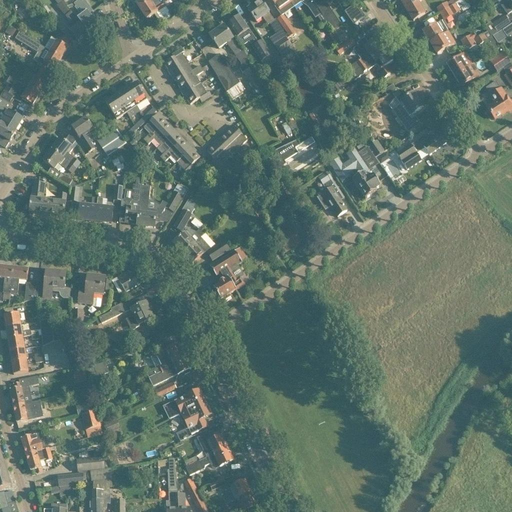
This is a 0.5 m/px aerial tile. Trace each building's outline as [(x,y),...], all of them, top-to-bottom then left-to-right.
[(83,2),(80,0),(74,4),(76,7),(75,8),(80,15),(76,18),(81,24),(88,34),(99,26),(91,16),(90,14),(93,12),(85,1),(83,2)] [(133,0),(140,9),(152,0),(133,0)] [(162,4),(159,0),(152,0),(140,9),(147,20),(166,7),(163,3),(162,4)] [(275,6),(276,8),(282,16),(278,20),(290,38),(296,33),(284,15),(290,10),(294,8),(288,0),(271,0),(276,6),(275,6)] [(324,0),(312,0),(315,4),(322,14),(339,39),(345,34),(343,31),(341,28),(342,27),(324,0)] [(400,0),(407,10),(418,3),(423,0),(400,0)] [(460,1),(458,0),(452,0),(447,3),(437,9),(440,14),(461,1),(460,1)] [(461,1),(440,14),(445,21),(461,12),(460,10),(467,5),(463,0),(462,0),(461,1)] [(511,0),(504,0),(499,3),(508,15),(511,12),(511,0)] [(274,21),(269,13),(261,1),(248,10),(256,22),(263,18),(268,26),(270,25),(275,21),(274,21)] [(63,2),(57,6),(66,16),(71,23),(67,26),(70,31),(70,32),(71,32),(66,36),(70,40),(74,37),(78,41),(88,34),(81,24),(76,18),(71,12),(63,2)] [(176,3),(171,6),(175,11),(179,8),(180,7),(176,2),(176,3)] [(414,22),(422,16),(425,14),(418,3),(407,10),(414,22)] [(315,4),(308,8),(315,18),(317,17),(322,14),(315,4)] [(356,4),(345,12),(354,25),(355,24),(364,19),(365,17),(356,4)] [(25,5),(16,14),(22,19),(30,10),(25,5)] [(250,42),(252,44),(253,46),(252,47),(261,62),(271,56),(262,41),(257,44),(255,42),(257,41),(245,24),(239,16),(229,24),(235,32),(239,37),(244,45),(250,42)] [(506,17),(499,22),(503,29),(511,23),(506,17)] [(275,21),(270,25),(280,42),(286,38),(286,39),(287,38),(276,20),(274,21),(275,21)] [(424,32),(431,43),(447,33),(448,32),(441,21),(424,32)] [(355,26),(354,27),(358,32),(363,29),(359,24),(356,27),(355,26)] [(511,24),(506,28),(503,31),(508,38),(511,35),(511,24)] [(250,64),(230,35),(224,27),(210,36),(219,49),(226,44),(227,44),(241,64),(240,70),(242,73),(250,68),(248,65),(250,64)] [(61,33),(57,28),(51,33),(55,38),(61,33)] [(474,40),(464,47),(467,52),(477,45),(478,47),(486,42),(488,41),(492,38),(492,37),(489,32),(488,32),(484,34),(481,37),(477,39),(474,41),(474,40)] [(19,33),(15,40),(38,53),(33,61),(42,66),(40,69),(41,70),(46,73),(49,67),(55,70),(61,59),(51,52),(45,49),(19,33)] [(334,33),(330,36),(338,47),(342,44),(338,39),(334,33)] [(447,33),(431,43),(437,55),(446,49),(450,47),(454,45),(447,33)] [(471,36),(461,42),(464,47),(474,40),(474,41),(477,39),(474,33),(471,36)] [(52,38),(45,49),(61,59),(68,48),(63,45),(67,42),(64,37),(58,41),(57,41),(52,38)] [(280,42),(274,46),(280,55),(284,60),(291,56),(295,53),(292,47),(288,41),(286,39),(286,38),(280,42)] [(351,39),(335,50),(339,56),(340,55),(355,44),(351,39)] [(356,63),(352,66),(355,71),(375,57),(385,50),(377,39),(369,45),(365,39),(358,44),(359,46),(356,48),(363,59),(361,60),(356,64),(356,63)] [(321,48),(315,53),(319,60),(326,55),(321,48)] [(171,75),(188,64),(182,55),(185,53),(182,49),(172,55),(174,58),(165,64),(171,75)] [(355,71),(351,74),(355,80),(364,74),(363,73),(368,70),(368,71),(376,65),(380,69),(377,71),(383,80),(384,79),(392,73),(387,66),(393,61),(385,50),(375,57),(355,71)] [(511,63),(504,52),(490,62),(497,72),(503,69),(511,63)] [(448,66),(447,68),(449,72),(452,72),(454,76),(466,69),(473,65),(466,54),(459,58),(456,60),(448,65),(448,66)] [(240,84),(219,55),(209,63),(227,93),(232,101),(243,94),(242,92),(245,90),(241,84),(240,84)] [(307,58),(301,62),(306,69),(312,65),(307,58)] [(506,67),(503,69),(507,75),(505,76),(508,81),(511,85),(511,86),(511,65),(511,63),(506,67)] [(188,64),(171,75),(178,85),(194,74),(188,64)] [(466,69),(454,76),(457,81),(456,84),(458,87),(461,87),(461,88),(473,81),(479,77),(477,72),(478,71),(474,64),(473,65),(466,69)] [(194,74),(178,85),(184,95),(201,85),(196,77),(204,73),(202,70),(194,74)] [(277,80),(283,76),(279,70),(273,74),(277,80)] [(39,71),(29,89),(39,95),(46,84),(41,81),(44,75),(39,72),(39,71)] [(10,77),(7,83),(13,87),(9,94),(15,98),(14,100),(20,104),(22,100),(27,103),(32,106),(39,95),(29,89),(10,77)] [(136,84),(126,91),(135,103),(137,107),(148,100),(145,96),(143,94),(141,90),(143,89),(138,81),(136,83),(136,84)] [(496,82),(486,89),(491,96),(492,98),(495,102),(496,103),(494,105),(488,109),(495,120),(508,111),(511,108),(511,105),(508,99),(502,90),(501,89),(496,82)] [(207,95),(201,85),(184,95),(191,105),(200,100),(202,103),(212,97),(210,93),(207,95)] [(394,85),(384,91),(387,97),(397,91),(394,85)] [(0,99),(4,102),(11,106),(14,100),(15,98),(9,94),(4,91),(0,98),(0,99)] [(117,96),(116,97),(120,102),(124,109),(127,113),(137,107),(135,103),(126,91),(120,94),(120,93),(117,95),(117,96)] [(400,105),(392,111),(394,113),(398,119),(403,126),(403,127),(408,134),(416,128),(421,125),(416,117),(414,115),(415,114),(424,108),(413,93),(402,102),(400,103),(401,104),(400,105)] [(112,100),(106,104),(111,112),(114,116),(117,120),(127,113),(124,109),(120,102),(116,97),(116,98),(115,97),(112,99),(112,100)] [(0,121),(16,132),(23,120),(15,114),(12,113),(11,112),(2,107),(4,102),(0,99),(0,121)] [(326,107),(317,112),(325,125),(334,120),(326,107)] [(149,113),(144,118),(147,121),(152,116),(156,112),(153,109),(149,113)] [(150,135),(144,141),(146,143),(152,137),(159,131),(167,123),(165,122),(158,115),(150,122),(144,128),(150,135)] [(89,153),(95,150),(85,136),(94,130),(85,117),(71,127),(89,153)] [(140,122),(135,126),(138,129),(143,125),(147,121),(144,118),(140,122)] [(0,145),(6,149),(11,141),(16,132),(0,121),(0,145)] [(293,132),(298,130),(293,121),(288,124),(293,132)] [(152,137),(146,143),(148,146),(155,140),(161,146),(175,132),(172,129),(169,126),(167,123),(159,131),(152,137)] [(131,130),(126,135),(129,138),(134,134),(138,129),(135,126),(131,130)] [(230,130),(225,135),(232,143),(239,150),(244,156),(247,154),(241,147),(247,141),(241,135),(234,127),(230,130)] [(104,137),(97,141),(107,156),(126,143),(117,130),(105,138),(104,137)] [(398,154),(397,155),(402,162),(407,171),(422,161),(421,161),(417,154),(424,149),(429,156),(429,157),(446,144),(440,136),(437,138),(433,131),(426,136),(407,148),(398,154)] [(163,161),(183,141),(175,132),(161,146),(167,152),(160,158),(163,161)] [(60,139),(52,150),(65,160),(77,170),(81,165),(69,156),(73,149),(72,148),(76,142),(71,135),(65,142),(60,139)] [(220,140),(216,143),(224,152),(230,158),(236,152),(242,158),(244,156),(239,150),(232,143),(225,135),(220,140)] [(133,140),(130,144),(134,148),(138,145),(133,140)] [(183,141),(163,161),(165,163),(171,157),(177,163),(183,157),(192,150),(188,146),(185,143),(183,141)] [(297,141),(272,154),(281,168),(287,165),(285,162),(299,154),(296,149),(300,146),(297,141)] [(212,147),(207,152),(214,160),(212,162),(220,171),(223,168),(221,166),(230,158),(224,152),(216,143),(212,147)] [(363,144),(357,148),(360,153),(361,154),(368,149),(369,148),(367,146),(365,147),(363,144)] [(343,166),(334,172),(341,181),(342,183),(345,187),(353,181),(360,192),(366,200),(373,195),(377,192),(377,191),(376,190),(381,187),(390,181),(379,165),(368,149),(361,154),(358,155),(358,154),(356,152),(348,157),(350,161),(343,166)] [(52,150),(43,161),(51,167),(54,170),(59,164),(61,166),(73,175),(77,170),(65,160),(52,150)] [(183,157),(177,163),(185,172),(183,174),(186,177),(195,168),(192,166),(200,158),(197,155),(195,153),(192,150),(183,157)] [(61,175),(58,180),(69,187),(71,189),(79,186),(72,182),(73,181),(61,175)] [(326,211),(331,208),(338,218),(347,212),(338,198),(341,196),(339,194),(340,193),(328,175),(320,180),(326,190),(328,189),(329,192),(318,199),(326,211)] [(31,200),(31,208),(30,215),(64,219),(65,209),(66,203),(67,195),(60,194),(59,202),(43,201),(44,192),(45,182),(34,181),(32,199),(31,200)] [(78,203),(79,189),(78,189),(79,186),(71,189),(71,193),(72,193),(71,202),(78,203)] [(122,200),(121,208),(125,208),(127,208),(127,213),(125,223),(137,224),(139,213),(139,208),(141,187),(136,187),(134,186),(133,191),(125,190),(124,200),(122,200)] [(178,186),(174,193),(182,198),(186,191),(178,186)] [(121,202),(123,187),(115,187),(114,201),(121,202)] [(137,224),(137,227),(139,227),(139,229),(145,229),(146,228),(155,229),(156,222),(156,216),(161,216),(162,215),(166,208),(174,212),(182,198),(174,193),(168,205),(163,202),(161,206),(160,207),(149,201),(149,199),(150,188),(144,188),(141,187),(139,208),(139,213),(137,224)] [(288,189),(280,194),(290,208),(297,203),(288,189)] [(235,191),(227,196),(234,207),(242,202),(235,191)] [(247,208),(252,204),(247,196),(242,199),(247,208)] [(80,210),(79,220),(96,222),(98,200),(92,199),(91,207),(81,206),(80,210)] [(98,200),(96,222),(112,224),(113,214),(113,210),(102,209),(103,200),(98,200)] [(183,212),(174,228),(182,232),(191,216),(197,206),(188,201),(182,211),(183,212)] [(238,208),(235,211),(240,218),(244,215),(238,208)] [(259,212),(253,216),(260,227),(266,223),(259,212)] [(300,232),(294,223),(288,228),(291,231),(278,239),(274,242),(277,246),(283,255),(312,235),(307,227),(300,232)] [(197,233),(191,231),(190,229),(185,234),(174,244),(183,254),(200,239),(204,235),(200,230),(197,233)] [(193,265),(200,258),(210,249),(200,239),(183,254),(193,265)] [(212,261),(230,250),(225,243),(208,254),(212,261)] [(247,259),(241,249),(235,253),(235,252),(210,267),(216,277),(219,275),(223,281),(220,283),(220,285),(214,289),(222,303),(231,298),(230,296),(245,286),(240,278),(244,276),(238,266),(242,263),(241,262),(247,259)] [(10,300),(10,294),(13,268),(0,266),(0,278),(5,279),(3,293),(4,294),(3,300),(10,300)] [(27,282),(28,280),(29,270),(13,268),(10,294),(18,295),(19,281),(27,282)] [(45,288),(44,298),(52,299),(52,293),(53,289),(59,290),(59,293),(60,297),(62,300),(70,300),(71,289),(65,289),(66,274),(47,272),(45,282),(45,288)] [(130,275),(128,272),(117,278),(126,293),(140,285),(134,273),(130,275)] [(104,296),(106,278),(88,276),(87,288),(81,287),(79,304),(93,305),(94,295),(104,296)] [(37,301),(39,285),(27,283),(24,303),(33,300),(37,301)] [(131,310),(134,316),(126,320),(131,330),(135,328),(139,326),(145,324),(154,319),(149,309),(147,310),(145,307),(152,304),(153,304),(148,294),(147,294),(148,295),(139,299),(129,304),(126,306),(125,303),(111,310),(113,312),(100,319),(102,324),(129,312),(128,311),(131,310)] [(73,312),(72,331),(79,327),(79,325),(84,325),(84,311),(73,310),(73,312)] [(7,329),(21,326),(19,314),(5,317),(7,329)] [(40,323),(43,347),(54,342),(51,320),(40,321),(40,323)] [(22,332),(21,326),(7,329),(8,340),(23,338),(32,336),(39,335),(38,331),(31,332),(31,331),(22,332)] [(63,346),(74,343),(72,337),(61,341),(63,346)] [(10,352),(25,349),(23,338),(8,340),(10,352)] [(65,352),(76,348),(74,343),(63,346),(65,352)] [(166,351),(156,356),(162,367),(157,369),(157,370),(164,367),(163,366),(172,362),(172,363),(185,357),(179,344),(170,349),(166,351)] [(67,358),(78,354),(76,348),(65,352),(67,358)] [(12,363),(27,361),(25,349),(10,352),(12,363)] [(69,363),(80,359),(78,354),(67,358),(69,363)] [(151,373),(149,374),(151,380),(150,380),(153,388),(163,383),(178,376),(182,373),(183,373),(184,373),(185,375),(190,373),(189,370),(191,369),(185,357),(172,363),(172,362),(163,366),(164,367),(157,370),(156,371),(151,373)] [(71,369),(82,365),(80,359),(69,363),(71,369)] [(14,375),(28,373),(27,361),(12,363),(14,375)] [(93,379),(109,373),(106,363),(89,369),(93,379)] [(86,371),(74,373),(76,385),(88,383),(86,371)] [(15,389),(10,390),(14,407),(32,403),(33,403),(29,387),(39,385),(38,377),(19,381),(20,383),(14,384),(15,389)] [(109,382),(105,385),(108,392),(116,388),(114,385),(111,386),(109,382)] [(173,383),(155,392),(158,398),(176,389),(173,383)] [(187,397),(172,404),(178,417),(179,416),(181,415),(206,403),(200,391),(197,392),(196,390),(191,392),(192,394),(187,397)] [(79,406),(76,407),(79,416),(81,416),(88,414),(96,412),(91,393),(82,395),(85,405),(79,406)] [(32,403),(14,407),(17,424),(21,423),(25,422),(43,418),(40,402),(33,403),(32,403)] [(181,415),(179,416),(186,430),(188,429),(191,435),(207,427),(204,419),(211,416),(206,403),(181,415)] [(97,412),(81,416),(85,431),(86,431),(101,427),(97,412)] [(117,421),(104,426),(107,433),(120,428),(117,421)] [(103,434),(101,427),(86,431),(87,437),(103,434)] [(175,444),(191,440),(188,430),(172,435),(175,444)] [(210,433),(197,439),(206,458),(207,459),(227,449),(221,436),(214,440),(210,433)] [(31,436),(21,439),(26,456),(49,449),(46,438),(40,440),(39,435),(38,434),(32,436),(31,436)] [(49,449),(26,456),(31,472),(35,471),(37,475),(43,473),(42,469),(40,462),(45,461),(46,462),(52,460),(49,449)] [(199,462),(186,469),(190,476),(204,469),(205,467),(210,464),(212,468),(216,469),(220,467),(220,468),(224,465),(233,461),(227,449),(207,459),(206,458),(199,462)] [(103,458),(77,461),(78,472),(79,474),(79,473),(86,473),(87,473),(111,470),(110,458),(103,459),(103,458)] [(169,501),(166,501),(167,510),(166,511),(178,511),(178,494),(177,483),(174,460),(169,460),(169,463),(169,471),(168,471),(169,491),(169,501)] [(111,470),(87,473),(87,478),(88,480),(92,479),(92,480),(92,482),(94,481),(94,492),(91,492),(90,511),(103,511),(104,509),(103,500),(103,491),(110,492),(111,487),(112,487),(112,479),(111,470)] [(0,488),(10,485),(6,471),(0,473),(0,488)] [(79,476),(59,478),(60,487),(62,487),(73,485),(84,484),(83,480),(87,480),(86,473),(79,473),(79,476)] [(191,479),(184,483),(190,494),(194,503),(201,499),(191,479)] [(212,492),(226,485),(223,479),(209,485),(212,492)] [(228,498),(221,501),(223,506),(228,504),(233,502),(238,500),(251,493),(245,481),(232,487),(232,488),(224,491),(228,498)] [(63,495),(73,494),(73,485),(62,487),(63,495)] [(12,492),(5,494),(8,505),(15,503),(12,492)] [(257,506),(251,493),(238,500),(233,502),(236,508),(240,506),(243,511),(244,511),(248,510),(249,511),(253,511),(257,510),(255,507),(257,506)] [(185,494),(178,494),(178,511),(190,511),(191,508),(186,509),(185,494)] [(124,511),(125,501),(116,500),(115,511),(124,511)]
